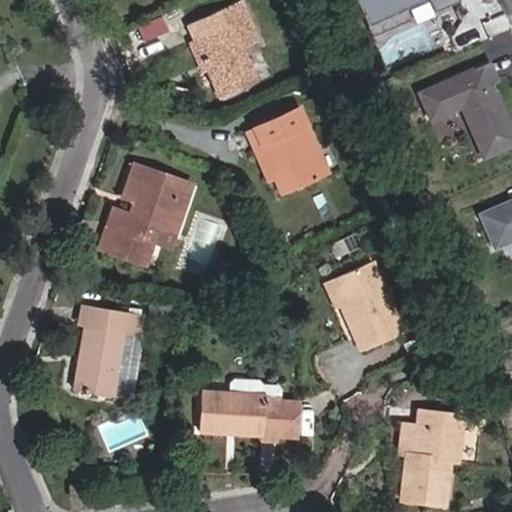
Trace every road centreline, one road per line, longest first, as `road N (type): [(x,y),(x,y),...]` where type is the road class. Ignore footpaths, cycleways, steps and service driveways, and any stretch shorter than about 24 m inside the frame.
road 1 (residential): [(77,0),(104,77),(100,115),(0,393)]
road 2 (residential): [(293,511),(332,472),(362,403)]
